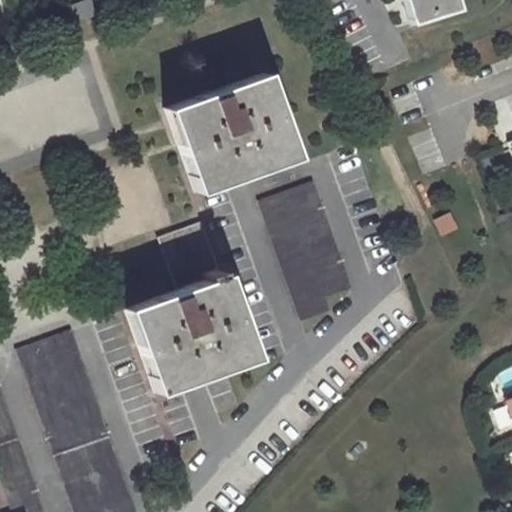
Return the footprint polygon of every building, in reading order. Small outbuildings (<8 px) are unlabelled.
[(101,12),(96,0),(67,0),(72,23),(101,12)] [(396,0),(403,22),(454,7),(452,0),(396,0)] [(260,72),(162,108),(192,192),(290,157),(260,72)] [(310,185),(256,204),(298,320),(352,301),(310,185)] [(175,291),(123,308),(152,393),(252,358),(221,274),(217,275),(198,223),(156,239),(175,291)] [(73,511),(136,511),(71,331),(15,351),(73,511)] [(43,511),(0,391),(0,469),(15,511),(43,511)]
